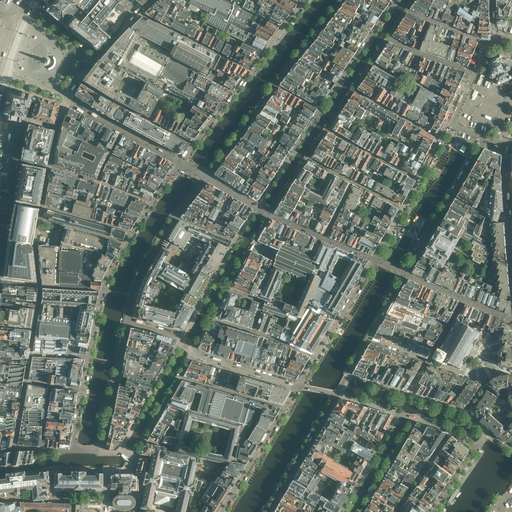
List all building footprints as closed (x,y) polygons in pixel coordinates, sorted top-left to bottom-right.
[(48,0),(42,8),(63,25),(63,24),(71,15),(76,19),(81,23),(99,0),(48,0)] [(99,0),(81,23),(109,38),(109,37),(114,32),(117,29),(112,25),(126,8),(124,7),(129,1),(130,0),(129,0),(134,0),(138,3),(142,6),(144,4),(147,0),(99,0)] [(190,22),(195,25),(197,20),(205,23),(205,22),(206,23),(208,17),(172,0),(158,0),(158,1),(155,3),(154,4),(150,8),(161,14),(164,15),(169,18),(173,20),(170,27),(184,34),(189,24),(190,22)] [(209,11),(206,10),(186,0),(184,4),(181,2),(182,0),(172,0),(208,17),(210,13),(209,11)] [(207,6),(195,0),(184,0),(186,0),(206,10),(207,6)] [(238,9),(239,6),(241,3),(234,0),(195,0),(207,6),(206,10),(209,11),(210,13),(208,17),(206,23),(212,26),(218,29),(225,33),(230,24),(232,25),(232,24),(244,29),(254,34),(267,41),(270,37),(255,29),(250,26),(235,19),(240,10),(238,9)] [(248,11),(252,2),(247,0),(246,0),(242,8),(248,11)] [(288,14),(275,7),(274,8),(271,7),(265,4),(258,0),(256,4),(260,6),(265,9),(285,19),(288,14)] [(292,10),(279,4),(279,3),(271,0),(270,0),(269,3),(273,5),(275,7),(288,14),(292,10)] [(296,5),(291,2),(287,0),(280,0),(279,3),(279,4),(292,10),(296,5)] [(357,7),(363,10),(369,13),(372,6),(371,5),(359,0),(348,0),(347,2),(357,7)] [(379,4),(380,0),(373,0),(373,1),(371,5),(372,6),(384,12),(387,8),(379,4)] [(441,21),(450,2),(444,0),(417,0),(414,5),(426,10),(424,15),(432,18),(441,21)] [(456,12),(459,6),(460,0),(451,0),(450,2),(441,21),(451,26),(455,15),(456,12)] [(489,5),(488,0),(468,0),(467,5),(465,4),(464,6),(478,10),(478,9),(479,7),(479,2),(489,5)] [(375,24),(379,18),(369,13),(363,10),(361,14),(355,11),(357,7),(347,2),(342,8),(361,17),(375,24)] [(489,10),(489,5),(479,2),(479,7),(482,8),(489,10)] [(256,14),(260,6),(256,4),(252,12),(256,14)] [(424,15),(426,10),(414,5),(411,9),(424,15)] [(508,21),(509,17),(510,13),(511,8),(506,5),(505,8),(504,8),(503,10),(505,11),(504,16),(497,16),(497,21),(508,21)] [(260,17),(263,13),(265,9),(260,6),(256,14),(260,17)] [(379,18),(383,12),(384,12),(372,6),(369,13),(379,18)] [(479,19),(463,9),(461,7),(459,6),(456,12),(461,16),(460,17),(456,28),(467,32),(471,22),(474,25),(475,25),(476,23),(479,19)] [(489,15),(478,12),(478,10),(464,6),(463,9),(479,19),(480,19),(490,21),(490,20),(489,16),(489,15)] [(157,20),(161,14),(150,8),(149,9),(150,9),(149,9),(147,11),(144,14),(157,20)] [(352,19),(354,15),(358,17),(356,21),(358,22),(361,17),(342,8),(339,13),(352,19)] [(285,19),(265,9),(263,13),(282,22),(285,19)] [(253,22),(258,25),(260,20),(240,10),(235,19),(250,26),(251,25),(253,22)] [(282,22),(263,13),(260,17),(279,26),(282,22)] [(369,33),(355,27),(358,22),(356,21),(355,23),(352,21),(353,20),(352,19),(339,13),(335,17),(328,27),(324,31),(344,41),(345,40),(351,43),(351,44),(359,48),(369,33)] [(426,21),(408,14),(405,18),(415,23),(416,24),(423,27),(426,21)] [(71,15),(63,24),(64,25),(63,25),(68,29),(69,29),(74,22),(73,21),(76,19),(71,15)] [(167,21),(169,18),(164,15),(161,22),(165,24),(166,21),(167,21)] [(456,28),(460,17),(455,15),(451,26),(456,28)] [(163,90),(169,78),(197,93),(199,89),(192,85),(198,74),(199,72),(207,76),(211,68),(218,56),(178,35),(174,33),(174,34),(148,20),(147,19),(141,16),(130,27),(128,29),(128,28),(128,29),(125,32),(123,34),(123,35),(122,36),(121,36),(120,38),(119,38),(118,40),(117,40),(117,41),(116,42),(115,42),(115,43),(115,42),(114,43),(108,51),(108,50),(102,57),(99,60),(99,61),(87,77),(84,81),(91,86),(92,86),(110,98),(113,99),(113,100),(114,99),(115,100),(133,110),(132,111),(131,113),(129,112),(122,124),(141,135),(163,147),(163,146),(178,154),(181,154),(189,144),(170,133),(149,122),(150,121),(151,118),(153,114),(156,115),(163,119),(166,113),(157,109),(155,113),(153,112),(152,111),(161,95),(162,96),(163,93),(163,92),(156,88),(157,86),(163,90)] [(375,24),(361,17),(358,22),(360,23),(361,24),(372,29),(374,26),(375,26),(376,24),(375,24)] [(170,27),(173,20),(169,18),(167,21),(166,21),(165,24),(170,27)] [(413,26),(415,23),(405,18),(402,23),(416,30),(422,32),(423,27),(416,24),(415,27),(413,26)] [(69,29),(68,29),(81,39),(90,46),(97,51),(105,42),(107,39),(108,38),(109,38),(81,23),(76,19),(73,21),(74,22),(69,29)] [(260,19),(260,20),(258,25),(273,33),(277,28),(260,19)] [(205,25),(205,23),(197,20),(195,25),(199,27),(203,29),(205,25)] [(193,39),(198,29),(199,27),(195,25),(190,22),(189,24),(184,34),(193,39)] [(273,33),(258,25),(253,22),(251,25),(256,27),(255,29),(270,37),(273,33)] [(372,29),(361,24),(360,26),(359,25),(360,23),(358,22),(355,27),(369,33),(372,29)] [(408,32),(409,29),(411,29),(409,33),(414,35),(416,30),(402,23),(399,28),(408,32)] [(434,40),(436,35),(438,29),(437,29),(438,26),(430,23),(421,51),(446,59),(449,45),(434,40)] [(252,35),(232,25),(230,24),(225,33),(235,38),(248,44),(251,46),(260,51),(267,42),(252,35)] [(206,45),(212,33),(214,29),(208,26),(206,30),(207,31),(201,43),(206,45)] [(446,38),(449,30),(438,26),(437,29),(438,29),(436,35),(446,38)] [(198,41),(203,29),(199,27),(198,29),(193,39),(198,41)] [(409,33),(408,32),(399,28),(396,32),(403,36),(407,38),(409,33)] [(344,41),(324,31),(323,30),(322,32),(323,33),(321,36),(334,42),(335,39),(339,41),(337,44),(342,46),(344,41)] [(401,40),(403,36),(396,32),(393,36),(398,39),(401,40)] [(461,36),(460,34),(453,32),(452,38),(460,40),(461,36)] [(210,47),(215,38),(216,36),(212,33),(206,45),(210,47)] [(418,43),(420,37),(414,35),(409,33),(407,38),(413,40),(418,43)] [(235,40),(225,35),(223,39),(227,42),(232,44),(233,44),(235,40)] [(337,44),(334,42),(321,36),(318,40),(317,40),(336,49),(335,53),(338,55),(342,46),(337,44)] [(411,46),(413,40),(407,38),(403,36),(401,40),(411,46)] [(476,48),(468,45),(470,39),(467,38),(467,37),(464,43),(462,42),(458,55),(462,56),(471,59),(474,53),(476,48)] [(219,40),(215,38),(210,47),(214,49),(219,40)] [(457,49),(460,40),(452,38),(451,40),(454,41),(453,45),(452,47),(457,49)] [(336,49),(317,40),(318,40),(317,39),(316,41),(317,41),(315,44),(326,49),(328,50),(329,48),(331,48),(330,51),(333,53),(335,53),(336,49)] [(476,48),(478,42),(470,39),(468,45),(476,48)] [(219,52),(221,48),(223,49),(221,53),(225,55),(232,44),(227,42),(224,48),(221,47),(224,42),(219,40),(214,49),(219,52)] [(359,48),(351,44),(351,43),(345,40),(344,41),(342,46),(356,53),(359,48)] [(398,55),(402,48),(394,44),(390,42),(388,45),(385,49),(382,55),(396,63),(397,61),(399,62),(402,57),(398,55)] [(252,61),(259,52),(259,51),(242,43),(239,48),(235,45),(232,52),(235,53),(241,56),(244,57),(252,61)] [(229,57),(232,52),(235,45),(233,44),(232,44),(225,55),(229,57)] [(325,51),(326,49),(315,44),(312,47),(332,56),(333,53),(330,51),(329,50),(328,53),(325,51)] [(454,62),(457,49),(452,47),(453,45),(450,44),(449,45),(446,59),(454,62)] [(352,59),(354,55),(356,53),(342,46),(338,55),(335,53),(333,53),(332,56),(330,60),(346,68),(350,62),(349,62),(351,59),(352,59)] [(332,56),(312,47),(309,50),(329,60),(330,60),(332,56)] [(402,57),(406,50),(402,48),(398,55),(402,57)] [(329,60),(309,50),(306,53),(326,64),(327,64),(329,60)] [(407,65),(413,54),(408,52),(408,51),(402,62),(407,65)] [(240,59),(241,56),(235,53),(232,59),(238,62),(240,59)] [(326,64),(306,53),(303,57),(315,63),(315,65),(324,69),(326,64)] [(414,62),(416,56),(413,54),(407,65),(412,67),(413,68),(415,62),(414,62)] [(413,68),(412,67),(407,65),(402,62),(401,64),(399,62),(397,61),(396,63),(382,55),(379,59),(397,70),(395,73),(399,76),(404,78),(414,80),(416,73),(417,71),(418,70),(413,68)] [(469,63),(461,60),(462,56),(458,55),(456,63),(459,64),(459,63),(468,66),(469,63)] [(506,65),(505,65),(504,65),(501,58),(502,58),(502,57),(501,56),(500,55),(499,56),(499,57),(499,58),(489,63),(489,62),(488,61),(486,62),(486,63),(487,64),(488,65),(488,64),(492,72),(491,72),(490,73),(490,74),(489,74),(489,75),(489,76),(490,76),(490,77),(490,78),(491,78),(492,78),(492,79),(493,79),(494,79),(494,78),(495,78),(496,77),(498,82),(497,82),(497,83),(497,84),(498,85),(499,85),(500,85),(500,84),(500,83),(500,82),(508,78),(508,79),(509,79),(510,79),(511,79),(511,78),(511,77),(511,76),(510,76),(509,76),(507,72),(508,72),(509,71),(510,71),(510,70),(510,69),(511,69),(511,68),(510,67),(510,66),(509,66),(509,65),(508,65),(507,65),(506,65)] [(54,57),(54,56),(52,58),(53,59),(53,60),(53,61),(53,62),(53,63),(53,64),(53,65),(52,65),(52,66),(51,66),(51,67),(50,67),(49,67),(48,68),(48,70),(49,70),(50,70),(51,69),(52,69),(53,68),(54,67),(55,66),(55,65),(56,64),(56,63),(56,62),(56,61),(56,60),(55,59),(55,58),(54,57)] [(222,78),(224,74),(230,62),(218,56),(211,68),(219,72),(217,75),(222,78)] [(324,69),(315,65),(315,63),(303,57),(302,56),(301,58),(302,59),(298,63),(292,70),(315,82),(319,74),(320,75),(322,71),(329,74),(330,72),(330,73),(333,67),(327,64),(326,64),(324,69)] [(420,63),(422,58),(416,56),(414,62),(415,62),(413,68),(418,70),(420,63)] [(248,67),(252,61),(244,57),(242,60),(240,59),(238,62),(248,67)] [(423,70),(428,60),(422,58),(420,63),(418,70),(417,71),(422,73),(423,70)] [(397,70),(379,59),(377,63),(395,73),(397,70)] [(346,68),(330,60),(329,60),(327,64),(333,67),(343,72),(344,70),(345,71),(346,69),(345,69),(346,68)] [(429,72),(433,62),(428,60),(423,70),(429,72)] [(230,73),(231,71),(235,64),(230,62),(224,74),(228,76),(230,73)] [(437,92),(448,67),(443,65),(433,62),(429,72),(427,77),(423,85),(428,88),(437,92)] [(242,76),(246,70),(245,70),(235,64),(231,71),(233,72),(232,73),(234,75),(238,78),(240,75),(242,76)] [(399,80),(375,66),(371,71),(396,85),(399,80)] [(341,76),(343,72),(333,67),(330,73),(339,77),(340,78),(341,76)] [(441,94),(443,89),(448,79),(460,83),(463,77),(450,73),(452,68),(448,67),(437,92),(441,94)] [(463,77),(465,72),(452,68),(450,73),(463,77)] [(315,82),(292,70),(291,72),(288,76),(287,77),(301,84),(303,86),(307,88),(314,91),(318,93),(320,87),(321,86),(315,82)] [(389,88),(392,90),(397,93),(400,87),(396,85),(371,71),(368,76),(383,85),(386,87),(389,88)] [(336,83),(339,77),(330,73),(330,72),(329,74),(330,75),(328,79),(336,83)] [(238,82),(240,79),(238,78),(234,75),(230,73),(228,76),(224,74),(222,78),(217,75),(217,76),(209,73),(207,77),(217,82),(232,90),(235,85),(238,82)] [(419,82),(422,75),(416,73),(414,80),(419,82)] [(231,92),(216,84),(198,74),(192,85),(199,89),(223,102),(231,92)] [(336,83),(328,79),(320,75),(319,74),(315,82),(321,86),(322,86),(331,90),(336,83)] [(383,85),(368,76),(366,78),(365,78),(365,79),(365,80),(374,85),(377,86),(381,89),(383,85)] [(302,88),(299,87),(301,84),(287,77),(284,81),(293,86),(295,87),(293,92),(296,94),(302,97),(305,92),(307,88),(303,86),(302,88)] [(195,99),(198,95),(197,94),(197,93),(169,78),(163,90),(179,98),(194,104),(212,115),(213,115),(216,110),(219,106),(207,99),(205,98),(202,102),(195,99)] [(455,94),(460,83),(448,79),(443,89),(455,94)] [(373,87),(374,85),(365,80),(363,83),(373,89),(376,90),(379,92),(381,89),(377,86),(376,88),(373,87)] [(290,91),(293,86),(284,81),(281,86),(290,91)] [(372,90),(373,89),(363,83),(361,86),(369,91),(373,93),(377,96),(379,92),(376,90),(375,92),(372,90)] [(94,92),(90,90),(86,87),(81,84),(79,88),(86,92),(96,99),(99,95),(94,92)] [(381,102),(388,90),(385,88),(386,87),(383,85),(381,89),(379,92),(377,96),(375,99),(381,102)] [(328,94),(331,90),(322,86),(322,88),(320,87),(318,93),(321,95),(323,92),(328,94)] [(369,91),(361,86),(358,89),(360,90),(359,91),(362,92),(367,94),(369,91)] [(420,114),(428,98),(437,103),(437,102),(440,97),(421,87),(414,101),(406,116),(425,127),(429,118),(424,115),(424,116),(420,114)] [(27,113),(31,101),(33,102),(35,103),(32,114),(41,116),(45,100),(35,97),(13,89),(12,89),(11,89),(11,88),(10,88),(9,91),(8,91),(7,98),(6,98),(6,101),(6,104),(5,104),(5,107),(4,114),(5,114),(6,114),(5,114),(7,115),(6,120),(21,122),(22,120),(23,120),(24,118),(25,118),(27,113)] [(86,92),(79,88),(76,92),(77,92),(83,96),(86,92)] [(385,105),(390,95),(390,94),(392,90),(389,88),(388,90),(381,102),(385,105)] [(455,94),(443,89),(441,94),(445,96),(453,100),(455,94)] [(389,107),(395,97),(397,93),(392,90),(390,94),(390,95),(385,105),(389,107)] [(280,105),(282,102),(289,93),(285,91),(281,96),(280,95),(278,99),(273,96),(271,100),(280,105)] [(323,102),(328,94),(323,92),(321,95),(318,93),(314,91),(311,95),(323,102)] [(100,101),(96,99),(86,92),(83,96),(81,100),(91,106),(93,102),(98,105),(100,101)] [(291,101),(294,96),(293,96),(292,95),(291,94),(289,93),(282,102),(285,104),(288,105),(291,101)] [(371,102),(366,98),(356,93),(352,98),(361,104),(364,105),(368,108),(371,102)] [(323,102),(311,95),(308,94),(305,99),(320,107),(321,105),(322,105),(324,102),(323,102)] [(103,114),(110,102),(102,97),(99,95),(96,99),(100,101),(98,105),(93,102),(91,106),(103,114)] [(222,103),(209,96),(207,99),(219,106),(222,103)] [(292,108),(298,98),(294,96),(291,101),(292,101),(289,106),(292,107),(292,108)] [(401,113),(409,99),(403,96),(401,100),(395,110),(401,113)] [(395,110),(401,100),(395,97),(389,107),(395,110)] [(451,103),(444,99),(440,97),(437,102),(449,108),(451,103)] [(298,108),(300,104),(302,101),(298,98),(292,108),(294,109),(295,107),(298,108)] [(359,107),(361,104),(352,98),(348,104),(359,110),(361,108),(359,107)] [(406,116),(414,101),(409,99),(401,113),(405,116),(406,116)] [(46,122),(52,102),(45,100),(41,116),(32,114),(31,117),(31,119),(46,122)] [(287,108),(284,106),(285,104),(282,102),(280,105),(271,100),(268,104),(287,115),(292,107),(289,106),(288,105),(287,108)] [(54,124),(57,113),(59,105),(52,102),(46,122),(49,123),(54,124)] [(112,119),(119,107),(110,102),(103,114),(112,119)] [(387,111),(386,110),(371,102),(368,108),(364,114),(365,114),(369,116),(372,111),(385,119),(389,112),(389,111),(388,110),(387,111)] [(449,108),(437,102),(437,103),(435,107),(441,110),(441,109),(447,112),(449,108)] [(318,109),(315,108),(306,103),(304,106),(303,107),(315,113),(318,109)] [(292,118),(287,115),(268,104),(264,111),(286,125),(287,125),(290,121),(292,118)] [(359,120),(353,116),(353,115),(355,111),(358,113),(356,116),(361,119),(365,114),(364,114),(368,108),(364,105),(362,109),(361,108),(359,110),(348,104),(345,109),(344,110),(341,114),(346,116),(352,120),(357,123),(359,120)] [(301,105),(298,111),(299,111),(301,113),(312,118),(314,115),(315,113),(303,107),(304,106),(301,105)] [(199,132),(211,116),(193,106),(190,113),(191,113),(187,119),(185,118),(183,122),(181,121),(180,123),(199,132)] [(122,124),(129,112),(124,109),(119,107),(112,119),(122,124)] [(312,118),(301,113),(298,118),(297,117),(297,116),(296,115),(299,111),(298,111),(294,109),(292,108),(292,107),(287,115),(292,118),(297,120),(307,126),(312,118)] [(444,119),(447,112),(441,109),(441,110),(435,107),(432,114),(437,116),(438,115),(444,119)] [(66,115),(79,122),(81,118),(77,116),(78,113),(70,109),(69,109),(68,109),(69,110),(68,112),(67,112),(66,114),(66,115)] [(286,125),(264,111),(263,111),(261,114),(282,127),(284,128),(286,125)] [(393,134),(401,119),(395,115),(395,114),(393,113),(392,114),(389,112),(385,119),(391,122),(390,124),(392,125),(387,133),(392,136),(393,134)] [(177,129),(180,123),(172,119),(172,120),(168,118),(170,115),(166,113),(163,119),(160,125),(164,127),(168,129),(175,133),(177,129)] [(160,125),(163,119),(156,115),(153,114),(151,118),(152,119),(152,120),(156,122),(160,125)] [(282,127),(261,114),(260,114),(259,115),(260,116),(258,118),(271,126),(275,128),(279,131),(282,127)] [(444,119),(438,115),(437,116),(432,114),(430,116),(437,120),(442,122),(444,119)] [(60,130),(83,140),(85,136),(89,138),(90,134),(84,131),(86,126),(90,128),(91,127),(87,125),(90,119),(89,119),(86,117),(82,124),(79,122),(66,115),(65,117),(62,126),(60,130)] [(371,124),(374,118),(378,121),(379,119),(373,115),(369,123),(371,124)] [(351,125),(349,124),(352,120),(346,116),(344,121),(339,118),(331,129),(339,133),(342,127),(344,126),(349,129),(351,125)] [(434,126),(437,120),(430,116),(429,118),(425,127),(431,130),(434,126)] [(268,129),(269,127),(270,127),(271,126),(258,118),(255,122),(267,131),(269,133),(276,137),(279,131),(275,128),(272,132),(268,129)] [(380,129),(384,122),(379,119),(378,121),(374,118),(371,124),(375,127),(380,129)] [(419,136),(422,130),(411,124),(406,122),(406,121),(406,122),(405,121),(404,121),(403,120),(402,119),(402,120),(401,119),(402,119),(401,119),(393,134),(402,139),(401,141),(413,147),(413,146),(415,143),(416,141),(419,136)] [(307,126),(297,120),(295,124),(304,130),(307,126)] [(443,122),(442,122),(437,120),(434,126),(440,128),(443,122)] [(302,134),(304,130),(295,124),(290,121),(287,125),(286,125),(284,128),(283,129),(298,139),(300,136),(301,136),(302,135),(302,134)] [(267,134),(265,133),(267,131),(255,122),(250,130),(272,143),(273,144),(274,144),(277,138),(276,137),(269,133),(267,136),(266,135),(267,134)] [(199,132),(180,123),(177,129),(181,131),(183,127),(187,129),(185,133),(194,138),(199,132)] [(23,147),(23,148),(49,154),(54,131),(29,124),(28,125),(29,125),(27,130),(27,131),(26,136),(26,137),(26,138),(27,138),(27,141),(26,141),(25,141),(25,142),(24,143),(25,143),(24,147),(23,147)] [(86,126),(84,131),(90,134),(92,135),(89,142),(96,146),(106,128),(105,128),(101,126),(100,125),(97,131),(94,130),(90,128),(86,126)] [(356,135),(342,127),(339,133),(353,141),(356,135)] [(106,128),(96,146),(101,149),(103,144),(111,131),(111,130),(106,128)] [(368,139),(370,136),(373,132),(370,130),(368,132),(360,128),(356,135),(353,141),(363,147),(368,139)] [(185,133),(181,131),(177,129),(175,133),(182,137),(182,136),(191,141),(192,141),(192,140),(194,138),(185,133)] [(80,175),(87,177),(89,178),(96,180),(101,166),(109,153),(101,149),(96,146),(89,142),(87,141),(83,140),(60,130),(57,144),(54,156),(82,167),(80,175)] [(272,143),(250,130),(244,137),(266,151),(268,152),(271,148),(269,147),(272,143)] [(436,138),(422,130),(419,136),(421,138),(423,139),(432,144),(436,138)] [(111,131),(103,144),(106,145),(108,141),(109,141),(114,133),(114,132),(111,131)] [(296,142),(297,140),(282,131),(277,138),(289,147),(288,148),(291,151),(292,148),(292,149),(296,142)] [(103,144),(101,149),(109,153),(112,147),(113,144),(116,138),(118,135),(117,134),(114,132),(114,133),(109,141),(108,141),(106,145),(103,144)] [(339,138),(330,133),(329,132),(326,135),(337,141),(339,138)] [(374,142),(375,140),(377,141),(380,136),(373,132),(370,136),(372,137),(370,140),(368,139),(363,147),(371,151),(376,143),(374,142)] [(337,141),(326,135),(324,139),(334,144),(335,142),(336,143),(337,141)] [(115,149),(112,154),(121,158),(124,153),(127,155),(129,151),(128,151),(129,149),(130,149),(133,143),(126,139),(121,136),(117,144),(116,146),(115,149)] [(266,151),(244,137),(243,136),(242,138),(243,139),(242,141),(255,149),(256,147),(261,150),(260,152),(264,155),(266,151)] [(375,153),(382,141),(381,141),(383,138),(381,137),(382,137),(380,136),(377,141),(379,142),(377,144),(376,143),(371,151),(375,153)] [(432,144),(423,139),(422,141),(420,140),(421,138),(419,136),(416,141),(419,142),(419,141),(422,143),(430,147),(432,144)] [(288,148),(289,147),(277,138),(274,144),(279,147),(289,154),(288,155),(289,156),(290,153),(289,153),(291,151),(288,148)] [(337,141),(336,143),(337,144),(336,145),(345,150),(348,143),(339,138),(337,141)] [(384,150),(389,142),(383,138),(381,141),(382,141),(375,153),(380,156),(384,150)] [(332,151),(335,147),(339,150),(337,153),(337,154),(336,154),(335,157),(338,159),(340,160),(345,150),(336,145),(334,144),(324,139),(320,145),(332,151)] [(264,155),(260,152),(255,149),(242,141),(238,145),(255,156),(256,156),(261,159),(264,155)] [(430,147),(422,143),(421,145),(418,143),(419,142),(416,141),(415,143),(417,145),(419,146),(428,151),(430,147)] [(389,161),(397,148),(398,146),(391,142),(386,151),(384,150),(380,156),(381,156),(389,161)] [(124,153),(121,158),(125,161),(128,156),(129,157),(129,156),(130,156),(136,144),(133,143),(130,149),(129,149),(128,151),(129,151),(127,155),(124,153)] [(347,156),(352,145),(348,143),(345,150),(340,160),(344,162),(347,156)] [(428,151),(419,146),(418,147),(415,145),(416,145),(417,145),(415,143),(413,146),(413,147),(427,154),(428,151)] [(128,156),(125,161),(135,165),(139,158),(138,157),(137,157),(137,156),(139,156),(140,154),(138,154),(141,147),(136,144),(130,156),(129,156),(129,157),(128,156)] [(289,154),(279,147),(274,144),(273,144),(272,147),(277,150),(274,154),(272,154),(274,155),(279,159),(281,155),(286,158),(288,155),(289,154)] [(255,156),(238,145),(235,149),(250,159),(252,157),(253,158),(252,160),(253,161),(258,164),(261,159),(256,156),(255,158),(255,157),(255,156)] [(335,153),(332,151),(320,145),(318,148),(329,155),(329,154),(332,155),(335,157),(336,154),(337,154),(337,153),(335,152),(335,153)] [(351,158),(356,147),(352,145),(347,156),(351,158)] [(424,159),(410,152),(409,155),(405,152),(408,147),(404,145),(401,150),(399,154),(398,154),(400,156),(403,157),(404,155),(421,164),(424,159)] [(351,166),(360,150),(356,147),(351,158),(347,164),(348,165),(350,166),(351,166)] [(427,154),(413,147),(412,149),(411,151),(410,152),(424,159),(427,154)] [(22,160),(34,163),(36,164),(47,166),(49,154),(23,148),(21,160),(22,160)] [(329,155),(318,148),(315,152),(324,157),(327,159),(329,155)] [(393,163),(398,154),(399,154),(397,152),(399,149),(397,148),(389,161),(393,163)] [(139,158),(135,165),(139,167),(141,168),(146,159),(147,159),(150,152),(146,149),(146,150),(141,159),(139,158)] [(250,159),(235,149),(232,153),(251,166),(253,161),(252,160),(250,159)] [(501,163),(501,157),(502,157),(502,156),(501,156),(485,149),(478,160),(491,167),(492,167),(497,170),(500,172),(501,163)] [(355,168),(357,169),(357,170),(361,172),(363,174),(372,157),(366,153),(364,152),(360,150),(351,166),(355,168)] [(279,159),(274,155),(273,157),(270,155),(271,154),(268,152),(266,151),(264,155),(281,165),(282,166),(283,165),(282,164),(284,161),(279,159)] [(146,159),(141,168),(146,171),(149,165),(155,154),(150,152),(147,159),(146,159)] [(324,157),(315,152),(312,156),(313,157),(321,162),(324,157)] [(251,166),(232,153),(229,156),(254,172),(256,169),(251,166)] [(155,154),(149,165),(152,167),(157,156),(155,154)] [(281,165),(264,155),(261,159),(278,170),(281,165)] [(421,164),(404,155),(403,157),(401,159),(401,160),(405,162),(418,169),(421,164)] [(54,156),(52,166),(65,170),(77,174),(80,175),(82,167),(54,156)] [(106,164),(104,168),(112,171),(118,174),(122,167),(124,162),(111,156),(109,160),(106,164)] [(157,156),(152,167),(155,168),(156,165),(157,164),(160,157),(157,156)] [(254,172),(229,156),(227,159),(244,170),(244,169),(246,168),(247,169),(246,170),(245,171),(251,175),(252,174),(254,172)] [(333,168),(338,159),(335,157),(330,166),(333,168)] [(371,168),(376,159),(372,157),(363,174),(364,175),(367,176),(371,168)] [(164,165),(167,161),(163,159),(160,165),(157,164),(156,165),(168,172),(168,171),(170,170),(171,169),(167,167),(164,165)] [(244,170),(227,159),(225,162),(237,170),(240,171),(245,175),(249,177),(251,175),(245,171),(244,170)] [(278,170),(261,159),(258,164),(263,167),(265,165),(267,166),(265,169),(270,172),(271,169),(277,173),(278,171),(279,172),(279,171),(278,170)] [(348,165),(347,164),(344,162),(340,160),(338,159),(333,168),(336,170),(344,174),(347,167),(348,165)] [(375,170),(380,161),(376,159),(371,168),(375,170)] [(490,169),(491,167),(478,160),(476,164),(495,174),(496,173),(497,170),(492,167),(491,169),(490,169)] [(263,167),(258,164),(253,161),(251,166),(256,169),(259,171),(261,173),(272,180),(275,175),(270,172),(265,169),(263,167)] [(317,166),(315,165),(315,164),(312,162),(312,163),(309,161),(307,165),(316,169),(317,166)] [(378,174),(384,163),(380,161),(375,170),(371,179),(374,181),(378,174)] [(237,170),(225,162),(222,165),(235,173),(237,170)] [(418,169),(405,162),(402,168),(411,173),(410,173),(415,176),(418,169)] [(382,176),(388,165),(384,163),(378,174),(382,176)] [(20,173),(15,202),(39,206),(46,169),(45,169),(21,164),(20,173)] [(128,166),(127,169),(131,171),(137,173),(141,176),(144,171),(138,168),(128,164),(127,166),(128,166)] [(495,174),(476,164),(474,168),(484,174),(488,176),(494,178),(494,176),(495,174)] [(166,175),(154,169),(155,168),(152,167),(149,165),(146,171),(163,179),(166,175)] [(155,168),(154,169),(166,175),(167,173),(168,172),(156,165),(155,168)] [(247,181),(235,173),(222,165),(216,173),(217,175),(216,176),(233,185),(236,180),(240,183),(244,185),(246,183),(247,181)] [(319,176),(323,169),(317,166),(316,169),(314,173),(319,176)] [(350,177),(355,169),(355,168),(351,166),(350,166),(349,168),(347,167),(344,174),(350,177)] [(393,178),(397,171),(389,166),(384,174),(392,179),(392,178),(393,178)] [(121,188),(126,179),(125,178),(122,177),(122,175),(123,174),(126,169),(122,167),(118,174),(112,171),(110,175),(107,183),(112,185),(116,186),(121,188)] [(484,175),(484,174),(474,168),(472,172),(483,179),(489,182),(491,179),(492,179),(493,179),(494,178),(488,176),(487,177),(484,175)] [(77,190),(80,179),(64,173),(51,169),(50,177),(49,182),(67,187),(68,185),(72,186),(71,188),(74,189),(77,190)] [(123,174),(122,175),(126,177),(130,179),(133,180),(138,182),(139,181),(135,178),(137,173),(131,171),(127,169),(124,174),(123,174)] [(272,180),(261,173),(259,175),(257,174),(259,171),(256,169),(254,172),(252,174),(269,184),(270,184),(269,184),(270,183),(272,180)] [(309,184),(312,177),(311,177),(313,174),(314,173),(304,169),(297,179),(307,183),(305,186),(307,187),(306,188),(308,189),(309,189),(311,190),(316,193),(319,188),(309,184)] [(325,178),(328,173),(328,172),(323,169),(319,176),(322,177),(325,178)] [(357,181),(360,175),(359,174),(361,172),(357,170),(355,169),(350,177),(357,181)] [(139,181),(138,182),(155,190),(157,186),(147,181),(146,181),(145,180),(148,173),(144,171),(141,176),(139,181)] [(397,181),(401,173),(397,171),(393,178),(397,181)] [(483,179),(472,172),(469,177),(481,184),(483,179)] [(148,173),(145,180),(146,181),(147,179),(148,179),(147,181),(157,186),(160,183),(149,178),(151,174),(148,173)] [(401,183),(405,175),(401,173),(397,181),(401,183)] [(151,174),(149,178),(160,183),(160,182),(161,182),(162,180),(151,174)] [(269,184),(252,174),(251,175),(249,177),(254,180),(255,178),(257,179),(255,181),(267,188),(268,186),(269,184)] [(346,191),(341,188),(339,192),(334,190),(340,178),(335,175),(324,195),(322,196),(311,191),(311,190),(309,189),(309,190),(307,190),(308,189),(306,188),(295,183),(291,190),(304,196),(314,199),(313,200),(318,203),(320,204),(321,202),(328,206),(329,203),(331,200),(339,204),(340,204),(341,201),(346,191)] [(501,184),(501,180),(494,176),(494,178),(493,179),(493,180),(501,184)] [(125,190),(130,179),(126,177),(125,178),(126,179),(121,188),(125,190)] [(255,181),(254,180),(249,177),(247,181),(246,183),(255,188),(264,192),(266,188),(267,188),(255,181)] [(481,198),(486,187),(481,184),(469,177),(464,186),(463,186),(460,192),(479,202),(481,198)] [(341,188),(345,181),(340,178),(334,190),(339,192),(341,188)] [(415,182),(415,180),(410,178),(407,182),(413,186),(415,182)] [(98,184),(88,181),(86,181),(80,179),(77,190),(85,193),(91,194),(89,201),(93,202),(94,203),(96,203),(98,199),(94,197),(98,184)] [(305,186),(307,183),(297,179),(295,183),(306,188),(307,187),(305,186)] [(373,189),(377,182),(374,181),(371,179),(367,186),(373,189)] [(133,180),(131,184),(134,186),(134,185),(135,186),(138,187),(141,188),(153,193),(155,190),(138,182),(133,180)] [(413,186),(407,182),(403,180),(399,187),(403,190),(406,186),(411,189),(413,186)] [(502,187),(501,184),(493,180),(492,183),(491,182),(489,188),(490,188),(502,192),(502,188),(502,187)] [(346,191),(349,184),(350,183),(345,181),(341,188),(346,191)] [(49,182),(48,186),(73,193),(74,189),(71,188),(67,187),(49,182)] [(250,195),(255,188),(246,183),(244,185),(240,183),(237,188),(250,195)] [(394,192),(397,187),(390,183),(387,187),(384,186),(381,193),(393,199),(396,193),(395,193),(394,192)] [(212,190),(213,187),(209,184),(208,184),(207,184),(203,189),(212,195),(214,193),(212,192),(212,190)] [(98,199),(96,203),(99,204),(101,205),(106,187),(101,185),(98,199)] [(48,186),(47,191),(72,197),(73,193),(48,186)] [(135,186),(134,189),(151,196),(152,195),(153,193),(141,188),(140,189),(137,188),(138,187),(135,186)] [(362,199),(360,198),(364,190),(356,186),(354,186),(345,204),(343,208),(349,210),(350,209),(355,210),(356,210),(358,211),(363,203),(360,201),(362,199)] [(407,197),(411,189),(406,186),(403,190),(401,194),(407,197)] [(106,187),(101,205),(103,205),(106,206),(111,188),(106,187)] [(216,197),(220,191),(213,187),(212,190),(212,192),(214,193),(212,195),(216,197)] [(401,194),(403,190),(399,187),(399,188),(395,193),(396,193),(405,199),(406,199),(407,197),(401,194)] [(111,188),(106,206),(108,206),(115,208),(138,217),(139,216),(140,214),(144,207),(134,203),(136,198),(127,195),(124,193),(119,192),(111,188)] [(261,196),(263,193),(264,193),(264,192),(255,188),(250,195),(250,196),(257,200),(259,199),(261,197),(261,196)] [(505,229),(504,228),(505,228),(504,225),(505,225),(505,223),(504,222),(504,223),(503,223),(503,222),(500,223),(498,223),(497,222),(498,222),(498,221),(498,220),(501,212),(503,212),(502,192),(490,188),(487,215),(487,216),(456,198),(450,210),(445,218),(479,236),(480,236),(480,234),(487,237),(487,239),(492,241),(492,247),(490,252),(494,254),(507,260),(507,254),(506,254),(506,253),(507,253),(507,252),(506,252),(506,249),(505,248),(505,247),(506,247),(506,245),(506,241),(505,241),(506,241),(505,237),(504,236),(504,233),(505,233),(505,229)] [(134,189),(132,193),(149,200),(151,196),(134,189)] [(211,202),(213,199),(218,202),(216,206),(217,206),(223,210),(224,207),(226,204),(226,203),(220,200),(216,197),(212,195),(203,189),(198,195),(209,202),(211,202)] [(313,201),(304,197),(304,196),(291,190),(288,194),(311,204),(313,201)] [(365,199),(368,193),(364,190),(360,198),(362,199),(362,198),(365,199)] [(47,191),(46,196),(70,202),(74,203),(76,204),(77,200),(78,198),(79,195),(73,193),(72,197),(47,191)] [(220,200),(224,193),(220,191),(216,197),(220,200)] [(479,202),(460,192),(457,197),(477,208),(479,202)] [(91,207),(92,204),(93,202),(89,201),(91,194),(85,193),(85,194),(82,202),(77,200),(76,204),(74,203),(71,213),(90,218),(93,208),(91,207)] [(226,203),(230,197),(229,196),(225,193),(224,193),(220,200),(226,203)] [(368,205),(372,198),(373,195),(368,193),(365,199),(364,200),(366,202),(365,203),(368,205)] [(405,199),(396,193),(393,199),(402,204),(405,199)] [(311,204),(288,194),(286,197),(314,210),(316,207),(311,204)] [(217,217),(216,216),(218,212),(220,213),(221,213),(223,210),(217,206),(215,208),(212,206),(211,207),(208,205),(209,202),(198,195),(195,199),(192,203),(191,202),(189,204),(190,205),(205,212),(203,216),(204,217),(209,219),(213,221),(213,223),(214,223),(219,225),(221,220),(217,218),(217,217)] [(67,212),(70,202),(46,196),(45,201),(60,205),(59,210),(67,212)] [(229,207),(234,199),(230,197),(226,203),(226,204),(228,206),(229,207)] [(314,210),(286,197),(283,201),(298,208),(305,212),(309,214),(311,214),(312,214),(314,210)] [(379,210),(384,201),(376,197),(371,206),(378,210),(379,210)] [(136,198),(134,203),(144,207),(147,203),(144,202),(136,198)] [(231,214),(239,202),(234,199),(229,207),(228,206),(225,208),(224,207),(223,210),(221,213),(223,214),(222,217),(223,217),(224,216),(228,218),(231,214)] [(45,201),(44,206),(59,210),(60,205),(45,201)] [(297,210),(298,208),(283,201),(282,204),(281,203),(280,205),(281,205),(296,213),(302,215),(304,216),(307,218),(309,214),(305,212),(304,214),(297,210)] [(382,214),(384,210),(388,203),(384,201),(379,210),(378,210),(377,212),(376,212),(376,213),(377,213),(375,215),(375,216),(375,217),(378,218),(380,214),(381,214),(382,214)] [(235,213),(242,203),(239,202),(231,214),(234,215),(235,213)] [(93,208),(90,218),(94,220),(99,204),(96,203),(94,203),(93,204),(92,204),(91,207),(93,208)] [(239,213),(245,205),(242,203),(235,213),(237,214),(238,213),(239,213)] [(336,211),(327,207),(320,204),(318,203),(316,207),(321,209),(334,215),(336,211)] [(386,215),(388,213),(392,205),(388,203),(384,210),(386,211),(384,214),(386,215)] [(32,245),(35,229),(35,228),(35,227),(35,226),(36,226),(36,225),(35,225),(36,225),(36,224),(39,209),(14,204),(11,220),(12,220),(11,221),(11,222),(11,223),(11,224),(10,225),(8,240),(9,241),(8,242),(19,244),(19,245),(32,245)] [(99,204),(94,220),(98,221),(103,205),(101,205),(99,204)] [(205,212),(190,205),(189,204),(188,205),(189,206),(187,209),(203,216),(205,212)] [(103,205),(98,221),(103,222),(106,212),(108,206),(106,206),(103,205)] [(242,215),(248,207),(245,205),(239,213),(238,215),(237,214),(235,213),(234,215),(239,218),(240,216),(241,217),(242,215)] [(296,213),(281,205),(276,213),(289,219),(291,214),(295,215),(296,213)] [(395,216),(399,210),(399,209),(398,208),(396,207),(393,205),(392,205),(388,213),(395,216)] [(108,206),(106,212),(111,213),(114,214),(115,212),(119,213),(118,216),(121,217),(134,223),(136,221),(136,220),(137,221),(139,218),(138,217),(115,208),(108,206)] [(250,212),(252,209),(251,209),(250,208),(249,208),(249,207),(248,207),(242,215),(247,217),(248,217),(248,216),(249,213),(250,214),(251,213),(250,212)] [(357,214),(357,213),(356,211),(356,210),(355,210),(350,209),(349,210),(343,208),(341,212),(352,217),(355,219),(357,215),(357,214)] [(125,232),(83,220),(45,209),(44,210),(44,211),(42,218),(123,240),(123,239),(123,238),(124,234),(124,233),(125,233),(125,232)] [(203,216),(187,209),(183,214),(195,219),(197,220),(198,216),(200,216),(202,217),(203,216)] [(334,215),(321,209),(319,213),(332,219),(334,215)] [(352,217),(341,212),(339,216),(350,221),(352,217)] [(111,213),(108,224),(114,225),(117,215),(114,214),(111,213)] [(300,224),(303,218),(301,217),(302,215),(296,213),(295,215),(292,221),(296,222),(300,224)] [(332,219),(319,213),(317,216),(322,218),(326,220),(330,222),(332,219)] [(392,222),(395,216),(388,213),(386,215),(384,214),(383,215),(382,214),(381,214),(380,214),(378,218),(383,221),(384,218),(392,222)] [(239,228),(244,221),(245,221),(239,218),(234,215),(231,214),(228,218),(224,216),(223,217),(221,220),(239,228)] [(308,227),(314,215),(312,214),(311,214),(309,214),(307,218),(304,225),(308,227)] [(117,215),(114,225),(115,226),(116,226),(118,226),(122,228),(129,230),(130,230),(130,229),(132,226),(120,221),(121,217),(118,216),(117,215)] [(316,230),(322,218),(317,216),(314,215),(308,227),(316,230)] [(358,225),(362,217),(357,215),(355,219),(352,217),(350,221),(358,225)] [(134,223),(121,217),(120,221),(132,226),(133,225),(134,225),(135,223),(134,223)] [(347,226),(349,222),(339,217),(337,221),(335,225),(348,231),(350,227),(347,226)] [(390,225),(383,221),(378,218),(375,217),(373,222),(388,229),(390,225)] [(320,232),(324,224),(326,220),(322,218),(316,230),(320,232)] [(486,254),(488,249),(486,248),(487,245),(485,244),(486,241),(479,237),(480,237),(479,236),(445,218),(440,227),(447,231),(451,233),(460,238),(463,232),(472,237),(470,240),(473,241),(471,244),(474,245),(471,250),(474,251),(471,256),(474,258),(472,260),(480,264),(481,262),(484,263),(486,259),(488,255),(486,254)] [(214,225),(214,223),(213,223),(213,221),(209,219),(205,227),(210,229),(212,224),(214,225)] [(274,227),(277,222),(272,219),(268,226),(275,230),(278,231),(279,229),(274,227)] [(239,228),(221,220),(219,225),(214,223),(214,225),(212,230),(222,234),(226,236),(229,229),(236,232),(239,228)] [(371,232),(372,228),(374,225),(364,220),(361,227),(356,225),(353,232),(357,234),(362,237),(363,237),(364,235),(378,242),(377,243),(377,244),(379,244),(379,243),(380,243),(383,238),(371,232)] [(190,228),(191,227),(189,226),(189,227),(178,222),(167,242),(168,242),(167,245),(164,250),(167,251),(169,247),(171,244),(183,251),(190,238),(191,236),(186,233),(189,227),(190,228)] [(352,234),(350,233),(351,231),(353,232),(356,225),(349,222),(347,226),(350,227),(348,231),(342,242),(347,244),(352,234)] [(282,237),(286,226),(281,224),(279,229),(278,231),(278,233),(277,235),(278,235),(281,236),(282,237)] [(324,234),(328,226),(324,224),(320,232),(324,234)] [(342,242),(348,231),(335,225),(333,228),(333,229),(338,231),(334,238),(338,240),(342,242)] [(387,231),(382,229),(377,227),(374,225),(372,228),(385,234),(387,231)] [(278,233),(274,231),(275,230),(268,226),(265,231),(277,237),(278,235),(277,235),(278,233)] [(286,239),(291,228),(290,227),(290,228),(287,226),(286,226),(282,237),(285,238),(286,239)] [(211,243),(214,236),(199,230),(191,227),(190,228),(189,227),(186,233),(191,236),(190,238),(193,239),(193,238),(206,244),(210,245),(211,243)] [(448,259),(460,238),(451,233),(449,236),(446,234),(447,231),(440,227),(427,247),(428,248),(448,259)] [(82,273),(82,253),(83,249),(103,253),(102,255),(105,256),(106,251),(107,247),(117,250),(121,243),(65,228),(60,246),(59,246),(59,245),(56,246),(49,246),(49,245),(49,244),(48,243),(47,243),(46,243),(46,244),(46,245),(38,245),(39,263),(39,262),(40,268),(42,285),(54,286),(82,288),(90,288),(90,282),(90,277),(86,275),(86,273),(82,273)] [(288,247),(295,230),(291,228),(286,239),(288,240),(285,246),(288,247)] [(385,234),(372,228),(371,232),(383,238),(385,234)] [(232,238),(236,232),(229,229),(226,236),(232,238)] [(291,249),(299,231),(295,229),(295,230),(288,247),(291,249)] [(334,238),(338,231),(333,229),(329,236),(334,238)] [(277,237),(265,231),(262,236),(273,241),(274,239),(276,240),(277,237)] [(305,255),(312,237),(299,231),(291,249),(295,250),(295,249),(296,250),(296,251),(299,252),(299,251),(300,251),(299,253),(302,254),(303,253),(304,253),(303,254),(305,255)] [(351,246),(357,234),(353,232),(352,234),(347,244),(351,246)] [(359,243),(362,237),(357,234),(351,246),(356,248),(359,243)] [(231,243),(214,236),(211,243),(227,250),(231,243)] [(271,246),(273,241),(262,236),(259,241),(271,246)] [(282,245),(285,238),(282,237),(281,236),(280,238),(277,237),(276,240),(274,239),(273,241),(271,246),(277,249),(280,251),(282,245)] [(311,253),(315,244),(317,239),(312,237),(305,255),(307,256),(311,253)] [(379,244),(377,244),(363,237),(362,237),(359,243),(363,245),(371,248),(375,250),(378,245),(379,244)] [(356,282),(357,280),(358,280),(358,279),(359,277),(360,275),(361,275),(361,274),(362,272),(363,270),(364,270),(364,268),(365,267),(366,266),(365,266),(366,264),(367,264),(368,262),(368,261),(366,260),(365,260),(363,259),(361,258),(360,258),(358,257),(358,256),(358,257),(356,256),(355,255),(351,253),(350,253),(349,253),(348,252),(347,252),(336,247),(322,241),(321,241),(314,259),(313,262),(320,265),(318,269),(318,270),(323,272),(320,278),(323,279),(318,289),(319,289),(320,288),(332,295),(326,305),(317,300),(319,295),(316,294),(312,304),(315,306),(322,310),(327,313),(335,318),(336,317),(335,317),(336,315),(337,315),(338,313),(339,312),(340,309),(340,310),(340,309),(341,307),(342,307),(341,307),(343,305),(343,304),(344,302),(345,302),(344,302),(345,300),(346,300),(346,299),(347,297),(347,298),(347,297),(348,295),(349,295),(349,294),(350,292),(350,293),(351,292),(350,292),(351,291),(351,290),(352,290),(352,289),(352,288),(353,288),(354,287),(353,287),(354,285),(355,285),(355,284),(356,282)] [(36,279),(33,250),(32,245),(19,245),(19,244),(8,242),(5,265),(4,271),(5,272),(4,273),(4,274),(4,275),(4,276),(4,277),(5,277),(5,278),(6,278),(7,278),(8,278),(9,278),(10,279),(33,282),(33,281),(33,282),(34,282),(35,282),(36,282),(36,281),(36,280),(36,279),(35,279),(36,279)] [(212,246),(201,266),(205,268),(204,269),(210,271),(209,272),(213,275),(227,250),(211,243),(210,245),(212,246)] [(210,245),(206,244),(194,264),(195,264),(201,267),(201,266),(212,246),(210,245)] [(312,265),(314,259),(307,256),(305,255),(303,254),(304,253),(303,253),(302,254),(299,253),(300,251),(299,251),(299,252),(296,251),(296,250),(295,249),(295,250),(291,249),(288,247),(285,246),(282,245),(280,251),(278,254),(276,252),(274,256),(277,257),(273,266),(275,267),(284,271),(286,272),(285,273),(286,273),(287,272),(289,273),(289,275),(290,275),(291,274),(293,275),(293,276),(294,277),(294,275),(297,277),(297,278),(298,278),(298,277),(301,278),(301,280),(302,279),(305,280),(307,275),(313,277),(317,275),(318,271),(317,268),(312,265)] [(368,253),(371,248),(363,245),(360,250),(368,253)] [(448,259),(428,248),(427,248),(423,255),(432,259),(439,263),(443,265),(444,265),(446,262),(446,263),(448,259)] [(134,312),(132,319),(136,320),(136,322),(137,322),(138,323),(140,322),(141,322),(145,322),(145,323),(145,324),(147,325),(151,306),(155,307),(155,305),(151,304),(153,300),(155,297),(156,297),(158,297),(160,290),(159,288),(157,287),(158,286),(156,284),(156,283),(154,282),(156,279),(164,263),(166,260),(170,253),(167,251),(164,250),(162,249),(157,258),(152,266),(151,265),(148,270),(148,271),(146,275),(145,275),(145,276),(146,276),(143,280),(143,281),(141,286),(139,291),(139,292),(137,297),(136,302),(135,302),(135,303),(136,303),(134,308),(133,311),(133,312),(134,312)] [(112,260),(115,254),(109,251),(106,251),(105,256),(112,260)] [(107,268),(108,267),(109,265),(110,262),(112,260),(105,256),(102,255),(102,254),(91,275),(101,281),(103,277),(104,275),(105,272),(106,272),(106,271),(107,268)] [(423,255),(420,260),(429,264),(432,259),(423,255)] [(508,301),(506,300),(508,297),(507,296),(508,295),(510,296),(509,287),(509,286),(508,283),(509,284),(508,274),(507,271),(508,272),(508,267),(507,262),(506,262),(499,259),(499,258),(498,258),(495,257),(493,261),(484,280),(485,282),(489,284),(490,283),(497,286),(498,292),(496,292),(495,293),(493,292),(492,295),(490,294),(492,286),(488,284),(482,302),(495,308),(502,311),(502,310),(504,311),(505,311),(505,312),(505,313),(511,315),(511,302),(510,301),(510,302),(508,301)] [(260,268),(262,264),(259,263),(249,258),(247,262),(246,261),(245,264),(246,264),(260,270),(263,272),(268,274),(271,268),(267,266),(266,266),(265,270),(260,268)] [(431,265),(429,268),(427,272),(425,278),(430,280),(439,263),(432,259),(429,264),(431,265)] [(431,265),(429,264),(420,260),(419,263),(429,268),(431,265)] [(446,271),(449,264),(446,263),(446,262),(444,265),(443,265),(441,269),(446,271)] [(164,263),(156,279),(163,283),(176,291),(183,295),(184,294),(185,294),(187,290),(185,289),(186,286),(188,287),(192,280),(184,275),(185,275),(172,267),(171,267),(164,263)] [(429,268),(419,263),(418,263),(416,267),(425,271),(427,272),(429,268)] [(436,282),(441,269),(443,265),(439,263),(430,280),(436,282)] [(195,264),(189,275),(194,277),(192,280),(188,287),(186,286),(185,289),(187,290),(185,294),(184,294),(183,295),(185,296),(184,297),(184,296),(183,299),(184,299),(183,301),(182,300),(180,303),(194,311),(213,275),(209,272),(210,271),(204,269),(205,268),(201,266),(201,267),(195,264)] [(258,274),(260,270),(246,264),(244,268),(243,268),(242,269),(243,270),(266,280),(268,274),(263,272),(261,276),(258,274)] [(298,307),(275,299),(274,298),(273,297),(275,292),(277,293),(279,287),(280,284),(283,279),(281,278),(284,271),(275,267),(264,291),(262,290),(263,286),(257,284),(254,282),(252,286),(252,288),(250,293),(264,298),(267,299),(265,305),(263,310),(288,319),(290,313),(303,318),(304,314),(309,303),(312,304),(316,294),(317,292),(318,293),(319,289),(318,289),(323,279),(320,278),(316,276),(313,277),(311,276),(298,307)] [(425,278),(427,272),(425,271),(416,267),(415,268),(414,271),(413,271),(412,271),(413,273),(414,273),(415,273),(418,275),(422,276),(425,277),(424,278),(425,278)] [(458,292),(463,279),(465,274),(466,270),(467,270),(462,268),(459,277),(454,290),(458,292)] [(447,272),(446,271),(441,269),(436,282),(442,285),(447,272)] [(254,282),(256,278),(257,279),(259,280),(257,284),(263,286),(266,280),(243,270),(239,276),(252,281),(254,282)] [(448,288),(453,275),(447,272),(442,285),(448,288)] [(459,277),(453,275),(448,288),(454,290),(459,277)] [(251,285),(252,281),(239,276),(236,282),(252,288),(252,286),(251,285)] [(467,296),(471,285),(469,285),(470,282),(474,283),(476,280),(469,277),(468,281),(462,294),(467,296)] [(468,281),(463,279),(458,292),(462,294),(468,281)] [(419,290),(421,285),(410,280),(408,281),(406,285),(419,290)] [(252,288),(236,282),(233,287),(245,292),(250,293),(252,288)] [(482,302),(488,284),(483,283),(477,300),(482,302)] [(419,290),(406,285),(405,284),(404,286),(405,286),(403,290),(411,293),(412,291),(415,292),(413,294),(416,295),(419,290)] [(472,298),(476,287),(480,288),(481,286),(475,284),(474,286),(471,285),(467,296),(472,298)] [(36,301),(37,293),(37,288),(2,285),(1,290),(2,290),(1,292),(1,293),(17,295),(16,298),(20,298),(26,299),(26,300),(36,301)] [(417,303),(418,300),(425,287),(421,285),(419,290),(416,295),(415,297),(417,298),(416,300),(414,299),(413,301),(416,302),(417,303)] [(422,302),(429,288),(425,287),(418,300),(422,302)] [(476,300),(480,288),(476,287),(472,298),(476,300)] [(94,315),(97,297),(99,291),(42,288),(42,296),(41,304),(39,315),(62,318),(62,316),(70,317),(78,317),(76,331),(90,333),(91,326),(94,315)] [(430,299),(434,291),(429,288),(422,302),(421,304),(425,306),(426,306),(428,302),(426,301),(428,298),(430,299)] [(410,296),(411,293),(403,290),(400,294),(399,293),(398,295),(399,296),(411,300),(413,301),(414,299),(415,297),(416,295),(413,294),(412,297),(410,296)] [(434,302),(439,293),(434,291),(430,299),(428,302),(430,303),(428,307),(429,308),(431,304),(433,305),(434,302)] [(249,310),(234,305),(237,295),(230,292),(221,307),(216,316),(222,320),(223,320),(223,319),(224,319),(252,328),(260,303),(253,300),(249,310)] [(27,308),(27,303),(20,302),(20,298),(16,298),(17,295),(1,293),(0,297),(0,296),(0,299),(0,306),(18,308),(19,305),(22,305),(21,307),(27,308)] [(447,322),(451,316),(453,312),(447,309),(453,299),(439,293),(434,302),(437,303),(436,306),(437,306),(436,309),(435,312),(429,309),(427,314),(437,318),(436,319),(439,320),(439,319),(441,320),(446,323),(447,322)] [(415,305),(410,303),(411,300),(399,296),(397,299),(396,299),(395,301),(396,301),(423,312),(425,306),(421,304),(417,303),(416,302),(415,305)] [(453,312),(460,302),(453,299),(447,309),(453,312)] [(151,306),(147,325),(155,327),(157,328),(162,329),(168,331),(177,334),(179,334),(181,334),(182,333),(184,331),(194,311),(180,303),(179,304),(180,304),(178,308),(177,307),(176,307),(175,308),(174,309),(174,310),(174,311),(174,313),(157,308),(155,307),(151,306)] [(327,331),(331,324),(333,321),(325,316),(327,313),(322,310),(320,313),(313,309),(315,306),(312,304),(309,303),(304,314),(307,315),(301,324),(298,329),(296,333),(295,334),(292,343),(313,353),(319,343),(320,343),(327,331)] [(423,321),(426,316),(415,312),(395,304),(394,304),(389,314),(403,319),(401,324),(421,331),(422,327),(425,322),(423,321)] [(466,320),(471,307),(466,304),(461,313),(466,316),(465,319),(466,320)] [(0,325),(31,328),(34,314),(35,308),(27,308),(21,307),(20,307),(20,309),(0,307),(0,325)] [(471,322),(475,309),(471,307),(466,320),(471,322)] [(476,320),(480,311),(475,309),(471,322),(473,322),(474,319),(476,320)] [(480,325),(484,312),(480,311),(476,320),(475,324),(478,325),(480,325)] [(484,327),(488,314),(484,312),(480,325),(484,327)] [(263,331),(268,317),(269,315),(263,313),(261,319),(260,322),(258,329),(263,331)] [(298,329),(289,325),(290,320),(301,324),(307,315),(304,314),(303,318),(290,313),(288,319),(285,327),(284,329),(295,334),(296,333),(298,329)] [(475,324),(473,322),(471,322),(466,320),(465,319),(466,316),(461,313),(459,317),(458,316),(457,317),(458,318),(457,320),(475,331),(478,325),(475,324)] [(401,324),(403,319),(389,314),(387,317),(386,318),(386,319),(401,324)] [(511,315),(505,314),(503,321),(498,318),(493,330),(492,330),(490,331),(483,352),(495,356),(494,365),(511,367),(511,315)] [(488,329),(493,316),(488,314),(484,327),(485,328),(488,329)] [(70,338),(70,330),(69,330),(70,319),(70,317),(62,316),(62,318),(39,315),(36,333),(33,352),(40,353),(40,348),(44,348),(43,353),(54,353),(55,339),(60,339),(60,349),(67,350),(66,354),(74,354),(75,347),(78,347),(80,348),(87,349),(88,342),(69,340),(70,338)] [(270,334),(276,317),(273,316),(272,319),(268,317),(263,331),(270,334)] [(281,338),(284,329),(285,327),(275,324),(278,318),(276,317),(270,334),(281,338)] [(421,331),(401,324),(386,319),(382,324),(406,333),(411,334),(416,336),(418,337),(421,331)] [(446,325),(437,321),(431,319),(429,324),(443,330),(446,325)] [(480,346),(482,343),(479,342),(479,340),(478,340),(480,336),(481,336),(482,335),(481,334),(475,331),(457,320),(457,321),(456,320),(455,321),(456,322),(454,327),(452,326),(452,327),(453,328),(451,333),(449,332),(443,343),(443,344),(444,345),(441,349),(440,348),(434,358),(444,363),(445,362),(445,363),(445,362),(447,362),(453,366),(453,367),(454,368),(454,367),(460,369),(459,371),(460,371),(461,370),(462,371),(463,370),(461,369),(464,364),(466,365),(466,363),(468,360),(469,359),(469,358),(468,357),(471,352),(472,352),(473,351),(472,350),(474,347),(475,347),(476,346),(479,348),(480,346)] [(443,330),(429,324),(425,322),(422,327),(426,329),(427,325),(429,326),(429,325),(431,326),(429,330),(440,334),(443,330)] [(220,333),(221,328),(213,323),(210,328),(220,333)] [(392,337),(394,331),(401,333),(399,339),(403,340),(405,336),(406,333),(382,324),(378,332),(384,334),(392,337)] [(256,348),(261,336),(260,336),(229,327),(226,326),(225,326),(224,326),(222,325),(221,328),(220,333),(221,334),(219,340),(223,341),(218,355),(219,355),(220,355),(220,356),(230,358),(232,352),(237,354),(243,355),(241,361),(242,362),(247,364),(248,363),(248,362),(251,363),(253,364),(252,365),(263,369),(269,370),(272,362),(276,364),(275,365),(277,365),(278,366),(279,362),(281,358),(282,355),(285,346),(284,346),(284,345),(282,345),(280,344),(279,343),(276,342),(273,342),(273,341),(272,341),(268,340),(264,351),(256,348)] [(484,327),(480,325),(478,325),(475,331),(481,334),(482,332),(482,331),(483,329),(484,330),(485,330),(485,328),(484,327)] [(29,343),(31,331),(31,330),(30,330),(15,328),(15,329),(0,327),(0,339),(23,341),(23,343),(29,343)] [(429,330),(426,329),(422,327),(421,331),(418,337),(420,337),(424,339),(421,347),(425,348),(429,340),(435,342),(440,334),(429,330)] [(148,351),(153,338),(144,336),(145,331),(131,328),(128,339),(127,345),(148,351)] [(221,334),(220,333),(210,328),(206,334),(204,338),(218,343),(219,340),(221,334)] [(292,343),(295,334),(284,329),(281,338),(292,343)] [(88,341),(90,333),(76,331),(75,330),(70,330),(70,338),(88,341)] [(381,340),(384,334),(378,332),(377,331),(376,333),(377,334),(375,338),(381,340)] [(175,340),(171,338),(167,337),(161,335),(156,334),(155,338),(173,345),(176,341),(175,340)] [(391,344),(394,338),(392,337),(384,334),(381,340),(391,344)] [(409,350),(416,336),(411,334),(410,336),(413,337),(413,338),(410,337),(405,349),(409,350)] [(264,351),(268,340),(268,339),(261,336),(256,348),(264,351)] [(405,349),(410,337),(405,336),(403,340),(400,347),(405,349)] [(413,352),(418,342),(416,341),(418,337),(416,336),(409,350),(413,352)] [(400,347),(403,340),(399,339),(395,337),(394,338),(391,344),(400,347)] [(421,347),(424,339),(420,337),(418,342),(413,352),(417,354),(421,347)] [(173,345),(155,338),(153,343),(156,344),(157,341),(159,343),(158,345),(171,350),(173,345)] [(218,343),(204,338),(202,342),(217,347),(218,343)] [(29,343),(23,343),(23,341),(0,339),(0,344),(28,348),(29,343)] [(218,355),(223,341),(219,340),(218,343),(217,347),(202,342),(198,349),(207,351),(213,353),(212,353),(218,355),(219,355),(218,355)] [(430,350),(435,343),(435,342),(429,340),(425,348),(430,350)] [(171,350),(158,345),(156,344),(153,343),(151,348),(168,356),(169,353),(171,350)] [(379,352),(382,347),(378,346),(379,345),(377,344),(377,345),(371,343),(370,346),(369,345),(367,348),(368,348),(379,352)] [(27,358),(28,348),(0,344),(0,355),(9,356),(9,358),(16,359),(19,359),(20,357),(27,358)] [(146,356),(148,351),(127,345),(126,345),(125,347),(126,348),(126,351),(146,356)] [(390,357),(393,351),(382,347),(379,352),(390,357)] [(426,357),(430,350),(425,348),(421,347),(417,354),(426,357)] [(168,356),(151,348),(149,354),(165,361),(168,356)] [(291,358),(294,350),(290,348),(286,356),(290,358),(291,358)] [(390,357),(379,352),(368,348),(367,348),(366,349),(367,350),(365,354),(374,357),(378,358),(387,362),(390,357)] [(308,361),(299,357),(300,353),(296,351),(294,350),(291,358),(292,359),(306,364),(308,361)] [(143,362),(146,356),(126,351),(124,358),(139,362),(143,362)] [(396,364),(403,355),(393,351),(390,357),(387,362),(386,363),(395,367),(393,370),(398,372),(400,367),(401,366),(396,364)] [(310,357),(300,353),(299,357),(308,361),(310,357)] [(165,361),(149,354),(146,360),(162,366),(165,361)] [(377,360),(374,359),(374,357),(365,354),(363,357),(362,356),(361,358),(362,359),(382,365),(384,366),(386,363),(387,362),(378,358),(377,360)] [(16,359),(9,358),(9,356),(0,355),(0,361),(2,362),(16,363),(16,359)] [(409,361),(411,358),(403,355),(396,364),(401,366),(403,364),(407,365),(408,363),(409,361)] [(55,373),(56,366),(65,367),(65,368),(72,369),(73,364),(74,358),(66,358),(46,357),(32,357),(28,380),(29,380),(47,383),(49,372),(51,372),(54,373),(55,373)] [(152,385),(157,376),(157,377),(159,373),(149,368),(144,366),(142,366),(143,364),(139,364),(139,362),(124,358),(124,359),(122,369),(143,372),(141,379),(145,381),(145,382),(152,385)] [(304,368),(290,362),(288,361),(282,359),(281,358),(279,362),(287,366),(288,364),(291,365),(291,367),(302,371),(304,368)] [(380,370),(382,365),(362,359),(361,358),(360,360),(361,361),(359,364),(369,368),(370,365),(373,366),(373,369),(371,368),(371,369),(372,370),(377,373),(377,374),(380,370)] [(306,364),(292,359),(290,362),(304,368),(306,364)] [(415,376),(421,365),(422,362),(414,359),(412,362),(411,364),(413,365),(411,370),(407,369),(407,370),(405,369),(404,372),(409,374),(415,376)] [(162,366),(146,360),(144,364),(150,367),(149,368),(159,373),(162,366)] [(200,369),(202,364),(198,363),(199,362),(194,361),(194,362),(191,361),(190,363),(188,366),(189,366),(199,369),(200,369)] [(291,367),(287,366),(279,362),(278,366),(282,367),(288,369),(287,371),(300,375),(302,371),(291,367)] [(22,388),(25,366),(0,363),(0,373),(7,374),(6,379),(5,385),(22,388)] [(81,379),(81,374),(82,371),(83,365),(73,364),(72,369),(65,368),(65,367),(56,366),(55,373),(55,375),(67,377),(65,386),(79,387),(81,379)] [(208,377),(211,367),(202,364),(200,369),(199,374),(208,377)] [(368,370),(369,368),(359,364),(357,367),(356,367),(355,368),(356,369),(367,372),(372,374),(376,375),(377,373),(372,370),(372,372),(368,370)] [(440,380),(446,371),(430,365),(429,366),(429,367),(429,366),(428,368),(428,369),(427,370),(434,372),(432,377),(440,380)] [(213,376),(215,368),(211,367),(208,377),(206,382),(206,383),(210,384),(213,376)] [(389,375),(390,374),(393,370),(388,367),(382,375),(378,382),(384,383),(389,375)] [(395,386),(404,372),(405,369),(400,367),(398,372),(390,385),(395,386)] [(220,379),(222,370),(215,368),(213,376),(220,379)] [(141,379),(143,372),(122,369),(121,376),(126,377),(135,378),(135,375),(138,375),(137,379),(141,379)] [(364,377),(367,372),(356,369),(353,374),(355,375),(355,376),(357,376),(358,375),(364,377)] [(390,385),(398,372),(393,370),(390,374),(392,375),(392,376),(389,375),(384,383),(390,385)] [(199,374),(197,374),(186,371),(184,376),(197,380),(199,374)] [(297,379),(300,375),(287,371),(286,375),(285,376),(294,379),(295,378),(297,379)] [(448,383),(454,374),(446,371),(440,380),(448,383)] [(229,384),(232,374),(228,372),(224,382),(224,383),(223,387),(235,391),(236,386),(233,385),(229,384)] [(401,388),(409,374),(404,372),(395,386),(401,388)] [(382,375),(377,374),(377,373),(376,375),(373,380),(373,381),(374,382),(375,380),(378,382),(382,375)] [(206,382),(208,377),(199,374),(197,380),(206,382)] [(406,390),(415,376),(409,374),(401,388),(406,390)] [(440,380),(432,377),(424,374),(422,379),(428,381),(432,383),(437,384),(441,386),(452,390),(454,387),(455,385),(449,383),(448,383),(440,380)] [(455,385),(461,376),(455,374),(449,383),(455,385)] [(511,375),(511,376),(510,374),(504,375),(503,374),(497,376),(496,376),(491,380),(490,380),(487,384),(488,385),(491,387),(490,388),(494,392),(495,390),(497,391),(499,389),(502,387),(505,387),(509,388),(508,389),(509,390),(510,391),(510,392),(511,392),(511,393),(507,394),(508,396),(508,397),(509,397),(511,403),(510,403),(510,404),(510,405),(511,405),(511,422),(509,425),(509,424),(504,424),(503,425),(500,423),(498,425),(497,424),(493,429),(494,430),(492,432),(494,434),(495,434),(498,436),(498,437),(500,439),(501,439),(502,439),(502,440),(504,441),(510,441),(511,439),(511,375)] [(65,386),(67,377),(55,375),(53,384),(65,386)] [(217,386),(219,381),(220,379),(213,376),(210,384),(217,386)] [(290,390),(285,389),(244,377),(240,376),(236,386),(235,391),(253,396),(282,404),(290,390)] [(463,384),(465,382),(467,378),(461,376),(455,385),(454,387),(459,391),(463,385),(462,385),(463,384)] [(152,385),(145,382),(145,381),(141,379),(137,379),(135,378),(126,377),(126,382),(125,385),(126,385),(125,387),(136,390),(139,391),(140,391),(141,389),(148,392),(152,385)] [(475,393),(476,392),(477,392),(477,391),(478,391),(478,390),(478,389),(481,385),(481,383),(479,383),(478,382),(477,381),(476,381),(475,381),(470,379),(470,378),(468,377),(467,378),(465,382),(463,384),(466,387),(465,389),(464,389),(463,389),(463,390),(459,394),(459,395),(459,396),(458,398),(457,398),(457,397),(456,396),(454,399),(453,398),(452,399),(453,400),(451,403),(452,404),(458,406),(458,407),(459,407),(459,408),(460,408),(461,408),(464,409),(467,404),(468,404),(469,403),(469,402),(470,401),(469,401),(470,400),(471,400),(472,399),(472,398),(472,397),(473,396),(474,396),(474,395),(475,395),(475,394),(475,393)] [(232,457),(247,460),(248,460),(257,445),(259,441),(271,422),(273,420),(275,416),(280,408),(279,408),(271,406),(268,405),(224,392),(181,380),(171,398),(168,404),(178,409),(186,412),(183,421),(177,419),(176,422),(176,424),(175,426),(174,429),(177,430),(177,431),(178,431),(175,438),(173,437),(169,437),(168,443),(172,444),(176,445),(176,446),(175,447),(175,449),(175,450),(176,450),(179,450),(182,451),(185,452),(188,452),(191,453),(194,454),(197,454),(200,455),(202,456),(205,456),(207,457),(208,457),(211,457),(214,458),(217,459),(220,459),(223,460),(228,461),(230,461),(231,461),(231,460),(232,458),(232,457)] [(424,395),(432,383),(428,381),(427,383),(426,384),(428,385),(427,387),(425,387),(420,394),(424,395)] [(420,394),(425,387),(426,385),(424,384),(419,382),(413,392),(420,394)] [(429,396),(434,389),(435,388),(433,387),(434,386),(436,386),(437,384),(432,383),(424,395),(429,396)] [(44,408),(48,387),(28,384),(27,388),(27,391),(26,391),(26,396),(25,400),(24,406),(44,408)] [(433,398),(440,387),(441,386),(437,384),(436,386),(435,387),(438,388),(436,390),(434,389),(429,396),(433,398)] [(21,393),(21,388),(22,388),(5,385),(4,389),(0,388),(0,398),(3,399),(4,397),(7,397),(7,395),(20,397),(21,393)] [(128,394),(129,390),(133,391),(132,395),(135,396),(136,391),(136,390),(125,387),(118,385),(117,387),(119,388),(118,391),(128,394)] [(437,399),(442,391),(440,391),(442,388),(440,387),(433,398),(437,399)] [(456,396),(455,395),(459,391),(454,387),(452,390),(449,394),(444,401),(449,403),(450,403),(449,403),(452,399),(453,398),(454,399),(456,396)] [(76,402),(78,394),(77,394),(78,391),(51,388),(49,400),(76,405),(76,402)] [(145,399),(147,394),(148,392),(141,389),(140,391),(139,391),(139,392),(136,391),(135,396),(137,397),(145,399)] [(440,400),(448,390),(446,389),(444,392),(442,391),(437,399),(440,400)] [(444,401),(449,394),(447,393),(449,390),(448,390),(440,400),(444,401)] [(491,413),(490,409),(490,408),(494,402),(495,403),(496,402),(496,401),(495,400),(497,397),(496,397),(497,396),(488,390),(487,390),(486,392),(486,393),(484,396),(483,396),(480,400),(480,401),(478,403),(477,403),(475,407),(475,408),(474,409),(472,407),(471,407),(469,409),(469,410),(472,412),(472,414),(477,419),(479,422),(480,422),(483,424),(483,425),(487,428),(488,428),(489,429),(490,430),(490,431),(492,432),(494,430),(493,429),(497,424),(498,425),(500,423),(498,420),(498,419),(497,418),(496,418),(496,419),(490,414),(491,413)] [(132,395),(128,394),(118,391),(117,394),(116,394),(116,396),(117,396),(129,400),(133,401),(134,397),(135,396),(132,395)] [(388,397),(409,403),(410,399),(389,393),(388,393),(387,394),(386,394),(386,395),(386,396),(387,397),(388,397)] [(18,409),(20,397),(7,395),(7,397),(4,397),(3,399),(2,405),(2,407),(9,408),(18,409)] [(133,403),(129,402),(129,400),(117,396),(116,402),(140,409),(142,404),(134,401),(133,403)] [(372,423),(379,411),(376,410),(367,407),(366,407),(339,399),(334,408),(333,410),(332,410),(351,421),(357,424),(358,422),(364,425),(362,429),(356,426),(353,432),(354,432),(364,438),(366,433),(363,431),(366,427),(369,428),(372,423)] [(76,405),(49,400),(49,405),(75,409),(76,405)] [(411,400),(410,404),(435,411),(436,407),(411,400)] [(140,409),(116,402),(114,409),(136,416),(140,409)] [(8,411),(9,408),(2,407),(2,405),(0,404),(0,410),(2,411),(2,416),(9,417),(10,412),(8,411)] [(175,414),(178,409),(168,404),(165,409),(175,414)] [(74,414),(75,409),(49,405),(48,409),(74,414)] [(42,429),(44,413),(44,408),(24,406),(23,409),(19,434),(36,435),(37,432),(36,432),(37,428),(42,429)] [(16,419),(18,409),(9,408),(8,411),(10,412),(9,417),(16,419)] [(72,424),(74,414),(48,409),(46,417),(63,419),(66,420),(66,423),(72,424)] [(136,416),(114,409),(113,414),(125,418),(129,419),(134,420),(136,416)] [(175,414),(165,409),(163,412),(173,417),(175,414)] [(351,421),(332,410),(332,411),(332,410),(332,411),(331,413),(328,418),(342,425),(343,422),(349,425),(351,421)] [(371,440),(373,435),(376,430),(378,426),(386,413),(379,411),(372,423),(375,425),(373,430),(369,428),(366,433),(364,438),(368,440),(368,441),(368,442),(365,447),(366,447),(372,451),(375,446),(371,443),(371,440)] [(172,420),(173,417),(163,412),(161,416),(176,424),(176,422),(172,420)] [(385,430),(393,415),(386,413),(378,426),(385,430)] [(125,420),(125,418),(113,414),(112,419),(131,425),(133,420),(134,420),(129,419),(128,421),(125,420)] [(9,417),(2,416),(0,415),(0,428),(4,429),(14,431),(16,419),(9,417)] [(176,424),(161,416),(158,421),(169,426),(170,424),(175,426),(176,424)] [(457,419),(466,426),(468,423),(460,416),(457,419)] [(353,432),(342,425),(328,418),(328,419),(327,420),(326,421),(325,423),(324,422),(323,425),(324,426),(323,427),(322,428),(317,437),(332,446),(342,451),(345,453),(352,440),(350,439),(354,432),(353,432)] [(65,431),(66,423),(66,420),(63,419),(63,423),(46,421),(45,427),(60,429),(60,431),(65,431)] [(131,425),(112,419),(111,424),(120,427),(121,425),(124,426),(123,428),(128,429),(131,425)] [(165,432),(169,426),(158,421),(157,424),(162,426),(160,429),(165,432)] [(423,433),(428,426),(417,422),(414,428),(423,433)] [(122,441),(128,429),(123,428),(120,427),(111,424),(108,437),(122,441)] [(165,432),(160,429),(162,426),(157,424),(154,429),(159,432),(158,433),(162,435),(163,435),(165,432)] [(433,446),(438,429),(428,426),(423,433),(424,433),(431,436),(427,442),(433,446)] [(70,440),(71,432),(65,431),(60,431),(60,429),(45,427),(44,433),(52,434),(55,435),(55,436),(55,438),(70,440)] [(41,439),(42,429),(37,428),(36,432),(37,432),(36,435),(35,446),(40,446),(41,446),(43,446),(45,446),(46,441),(45,441),(46,437),(43,437),(43,439),(42,439),(41,439)] [(424,433),(423,433),(414,428),(414,429),(412,432),(412,431),(412,432),(412,433),(421,438),(424,433)] [(13,439),(14,431),(4,429),(3,437),(7,438),(13,439)] [(162,435),(158,433),(159,432),(154,429),(151,434),(157,438),(156,438),(159,440),(162,435)] [(436,448),(447,433),(446,432),(438,429),(433,446),(436,448)] [(380,439),(383,434),(376,430),(373,435),(380,439)] [(49,447),(50,439),(54,440),(55,438),(55,436),(52,436),(52,434),(44,433),(43,437),(46,437),(45,441),(46,441),(45,446),(49,447)] [(425,441),(421,438),(412,433),(409,438),(422,446),(425,441)] [(35,446),(36,435),(19,434),(18,444),(18,445),(35,446)] [(377,444),(380,439),(373,435),(371,440),(377,444)] [(119,446),(121,442),(122,441),(108,437),(105,449),(115,450),(119,446)] [(332,446),(317,437),(314,442),(330,450),(332,446)] [(466,456),(469,451),(469,449),(460,442),(459,442),(456,440),(457,439),(453,437),(450,437),(443,448),(447,452),(453,443),(457,446),(455,449),(465,456),(466,456)] [(416,456),(417,454),(422,446),(409,438),(408,439),(408,440),(406,442),(405,443),(406,443),(404,446),(403,447),(416,456)] [(433,446),(427,442),(425,441),(422,446),(417,454),(419,455),(428,460),(430,457),(436,448),(433,446)] [(153,451),(155,445),(147,443),(147,442),(146,442),(146,443),(143,449),(153,451)] [(330,450),(314,442),(311,448),(330,458),(332,456),(329,454),(329,455),(327,454),(330,450)] [(372,451),(366,447),(366,448),(354,442),(350,449),(367,459),(368,458),(369,456),(370,456),(370,455),(370,454),(372,452),(372,451)] [(191,483),(195,465),(196,464),(198,464),(200,458),(199,457),(196,457),(193,456),(190,455),(188,455),(185,454),(182,454),(179,453),(176,452),(176,450),(175,450),(174,452),(165,451),(166,448),(163,447),(155,445),(153,451),(152,455),(148,473),(145,472),(145,476),(144,476),(144,479),(143,480),(144,480),(143,484),(146,484),(141,507),(150,509),(151,501),(154,502),(154,503),(155,504),(156,505),(158,507),(161,508),(162,508),(163,509),(164,509),(166,509),(167,509),(169,509),(170,509),(173,508),(173,506),(176,507),(174,511),(184,511),(189,494),(192,495),(192,491),(193,491),(194,487),(193,487),(194,483),(191,483)] [(410,465),(416,456),(403,447),(400,453),(397,458),(410,465)] [(330,458),(311,448),(310,448),(311,449),(310,449),(311,449),(312,450),(311,451),(310,451),(310,450),(309,450),(309,451),(309,450),(309,451),(308,453),(307,454),(306,456),(305,457),(317,463),(322,466),(321,468),(319,472),(328,477),(339,483),(344,485),(346,481),(353,485),(355,482),(348,478),(351,472),(347,470),(348,468),(330,458)] [(462,462),(451,454),(447,452),(443,448),(440,453),(448,458),(459,466),(459,465),(462,462)] [(350,449),(347,455),(349,457),(355,461),(353,463),(362,469),(362,468),(364,465),(364,466),(366,462),(367,459),(350,449)] [(465,456),(455,449),(451,454),(462,462),(465,457),(465,456)] [(23,464),(24,458),(25,451),(17,451),(16,451),(16,452),(13,463),(14,464),(15,466),(22,465),(23,464)] [(0,466),(8,465),(9,458),(10,452),(0,454),(0,466)] [(453,475),(442,467),(438,464),(434,462),(434,461),(433,463),(430,462),(428,461),(428,460),(419,455),(412,466),(420,471),(427,462),(429,463),(432,464),(427,471),(432,475),(436,477),(446,484),(453,475)] [(315,466),(317,463),(305,457),(303,461),(302,460),(301,462),(302,462),(319,472),(321,468),(318,466),(317,467),(315,466)] [(143,476),(146,464),(148,459),(141,458),(139,459),(139,460),(138,464),(137,467),(136,471),(136,473),(137,474),(136,474),(143,476)] [(412,466),(410,465),(397,458),(394,463),(417,476),(420,471),(412,466)] [(459,466),(448,458),(447,459),(447,460),(445,463),(456,470),(459,466)] [(242,470),(245,465),(245,464),(239,463),(236,462),(236,463),(230,461),(228,461),(227,464),(224,469),(224,470),(237,478),(240,472),(240,473),(241,472),(242,470)] [(328,477),(319,472),(302,462),(300,467),(319,478),(326,482),(328,477)] [(362,469),(353,463),(352,463),(350,467),(353,469),(352,470),(359,474),(362,469)] [(409,487),(414,480),(417,476),(394,463),(393,465),(388,473),(395,476),(398,471),(405,476),(402,481),(399,479),(397,484),(399,485),(401,483),(409,487)] [(456,470),(445,463),(442,467),(453,475),(456,470)] [(315,485),(319,478),(300,467),(299,468),(300,469),(299,470),(298,470),(294,477),(294,478),(293,480),(292,480),(321,496),(323,493),(321,493),(322,490),(315,486),(315,485)] [(48,498),(47,488),(41,488),(41,482),(46,482),(46,484),(54,484),(54,487),(54,490),(56,491),(73,491),(75,491),(75,489),(79,489),(82,489),(82,491),(101,491),(102,490),(102,473),(101,473),(96,473),(95,473),(95,475),(92,475),(89,475),(85,475),(85,471),(81,471),(80,471),(77,471),(76,471),(71,471),(60,471),(59,469),(55,469),(54,471),(48,471),(48,470),(46,471),(40,472),(40,471),(39,472),(39,473),(39,474),(25,476),(24,472),(24,471),(5,473),(6,475),(6,474),(6,478),(0,479),(0,493),(4,493),(3,492),(13,491),(13,493),(14,493),(16,494),(19,494),(21,492),(22,492),(21,490),(31,489),(31,490),(32,489),(33,500),(48,498)] [(234,483),(237,478),(224,470),(223,471),(220,475),(219,477),(217,476),(214,482),(228,491),(229,491),(229,490),(232,486),(233,485),(232,485),(233,484),(234,483)] [(355,482),(359,475),(359,474),(352,470),(351,472),(348,478),(355,482)] [(427,482),(432,475),(427,471),(418,486),(423,489),(424,490),(429,483),(427,482)] [(397,478),(395,476),(388,473),(386,477),(395,483),(397,478)] [(127,495),(127,491),(128,491),(129,491),(129,490),(129,489),(129,487),(131,487),(131,488),(135,488),(135,478),(132,477),(132,476),(131,476),(116,476),(115,476),(115,477),(111,478),(111,488),(116,488),(115,490),(116,491),(115,492),(114,492),(114,493),(115,493),(115,494),(116,494),(116,495),(115,496),(114,497),(113,497),(113,498),(112,499),(112,500),(112,501),(112,502),(112,503),(112,504),(112,505),(113,506),(113,507),(114,507),(115,508),(116,509),(118,509),(119,510),(120,510),(122,510),(123,510),(125,510),(126,510),(127,510),(129,509),(130,509),(131,508),(132,508),(133,507),(133,506),(134,506),(134,505),(135,504),(135,503),(135,502),(135,501),(135,500),(134,499),(134,498),(133,497),(132,496),(131,495),(130,495),(129,495),(127,495)] [(392,488),(394,484),(396,486),(394,489),(400,492),(403,487),(399,485),(397,484),(395,483),(386,477),(383,482),(392,488)] [(446,484),(436,477),(431,484),(441,491),(446,484)] [(325,498),(321,496),(292,480),(288,487),(301,494),(303,490),(309,492),(306,497),(308,498),(315,502),(316,503),(319,498),(324,502),(322,506),(325,508),(327,509),(331,511),(337,511),(340,507),(329,501),(325,498)] [(216,511),(228,491),(214,482),(202,501),(208,505),(208,504),(212,506),(211,509),(216,511)] [(404,495),(400,492),(394,489),(392,488),(383,482),(380,487),(401,500),(404,495)] [(350,489),(344,485),(339,483),(336,488),(337,488),(348,494),(350,489)] [(404,494),(409,488),(409,487),(401,483),(399,485),(403,487),(400,492),(404,495),(404,494)] [(441,491),(431,484),(429,483),(424,490),(437,498),(441,491)] [(420,494),(421,492),(423,489),(418,486),(411,495),(416,498),(419,493),(420,494)] [(303,496),(301,494),(288,487),(286,490),(285,490),(284,492),(285,492),(307,504),(313,507),(314,507),(315,506),(314,506),(315,502),(308,498),(307,501),(302,498),(303,496)] [(401,500),(380,487),(377,492),(388,499),(391,500),(397,504),(401,500)] [(345,499),(346,496),(348,494),(337,488),(335,491),(335,493),(333,497),(331,497),(329,501),(340,507),(343,501),(344,499),(345,499)] [(456,490),(455,492),(445,506),(448,509),(458,494),(459,492),(460,491),(460,490),(460,489),(459,488),(458,489),(457,489),(456,490)] [(437,498),(424,490),(423,489),(421,492),(423,493),(424,493),(424,492),(425,493),(423,496),(433,503),(437,498)] [(307,504),(285,492),(284,492),(283,493),(284,494),(282,497),(294,503),(295,501),(299,503),(298,506),(304,509),(307,504)] [(386,502),(388,499),(377,492),(374,497),(382,502),(386,504),(394,509),(397,504),(391,500),(388,504),(386,502)] [(428,511),(433,503),(423,496),(420,499),(417,497),(416,498),(411,495),(408,498),(428,511)] [(309,511),(313,507),(307,504),(304,509),(298,506),(294,503),(282,497),(281,496),(280,499),(281,499),(278,505),(291,511),(294,511),(296,509),(300,511),(309,511)] [(385,506),(381,504),(382,502),(374,497),(371,502),(387,511),(392,511),(394,509),(386,504),(385,506)] [(427,511),(428,511),(408,498),(401,509),(406,511),(427,511)] [(22,511),(31,511),(72,511),(73,504),(73,503),(72,503),(69,503),(68,503),(68,502),(65,502),(54,502),(53,502),(53,503),(51,503),(51,502),(50,502),(50,503),(49,503),(49,502),(48,502),(48,503),(45,503),(45,502),(42,502),(41,503),(27,502),(26,502),(23,502),(20,502),(20,501),(20,502),(19,502),(19,499),(4,501),(0,499),(0,511),(22,511)] [(386,511),(387,511),(371,502),(368,507),(375,511),(376,511),(379,511),(380,511),(381,511),(386,511)]
